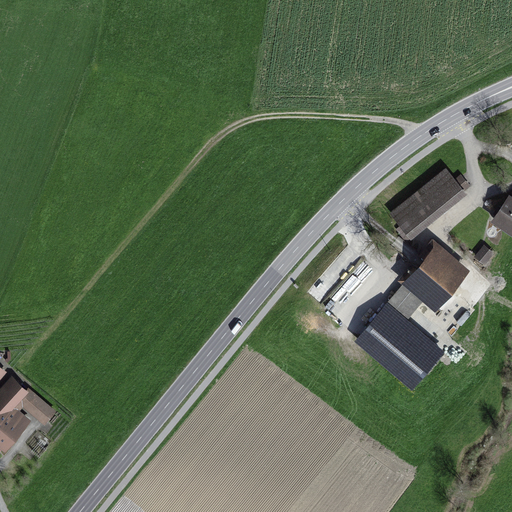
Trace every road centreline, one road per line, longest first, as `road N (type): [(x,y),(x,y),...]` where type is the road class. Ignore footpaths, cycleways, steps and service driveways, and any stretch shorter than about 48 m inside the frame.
road 1 (primary): [(78,511),(349,193),(424,135),(511,88)]
road 2 (track): [(424,135),(400,122),(362,119),(266,116),(238,123),(13,370)]
road 3 (unknown): [(472,122),(477,193),(430,234)]
